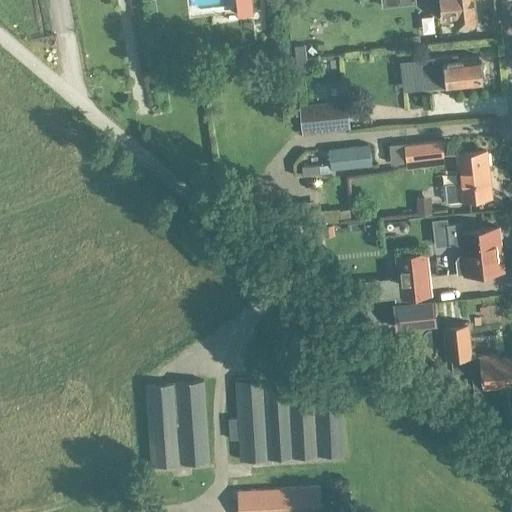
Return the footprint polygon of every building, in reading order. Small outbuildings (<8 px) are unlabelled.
[(441,0),(442,3),(437,4),(439,15),(443,14),(444,20),(455,18),(456,24),(476,22),(473,0),(441,0)] [(324,51),(309,52),(309,40),(294,41),(295,65),(324,64),(324,51)] [(457,55),(402,61),(405,89),(423,87),(423,88),(447,85),(448,87),(482,83),(479,56),(458,59),(457,55)] [(190,68),(190,67),(177,68),(178,79),(190,79),(190,68)] [(351,129),(349,110),(348,102),(300,106),(302,134),(351,129)] [(405,143),(388,145),(390,164),(407,163),(407,161),(444,157),(443,140),(405,145),(405,143)] [(320,165),(321,173),(332,172),(332,171),(372,166),(370,147),(336,150),(328,151),(330,164),(320,165)] [(460,184),(446,185),(448,202),(491,197),(486,151),(456,155),(460,184)] [(430,195),(418,195),(418,212),(431,212),(431,203),(430,195)] [(322,224),(321,211),(320,201),(306,203),(309,226),(322,225),(322,224)] [(462,222),(446,224),(448,243),(465,241),(466,246),(467,257),(466,257),(468,274),(498,270),(498,266),(502,266),(498,228),(497,224),(463,228),(462,222)] [(333,224),(323,225),(324,236),(334,235),(333,224)] [(397,257),(399,280),(399,284),(388,285),(389,298),(416,296),(430,294),(426,254),(397,257)] [(399,284),(399,280),(362,283),(363,305),(382,304),(382,299),(389,298),(388,285),(399,284)] [(395,304),(397,328),(436,325),(434,301),(395,304)] [(467,327),(445,330),(448,359),(451,359),(470,357),(467,327)] [(498,354),(470,357),(451,359),(453,373),(472,371),(473,388),(511,384),(511,357),(499,359),(498,354)] [(237,418),(229,419),(230,441),(238,441),(240,461),(345,454),(341,374),(235,381),(237,418)] [(204,380),(145,385),(150,466),(210,461),(204,380)] [(320,511),(319,487),(239,491),(239,511),(320,511)]
